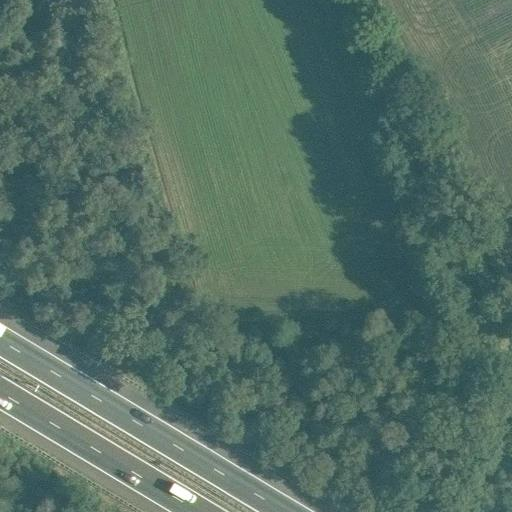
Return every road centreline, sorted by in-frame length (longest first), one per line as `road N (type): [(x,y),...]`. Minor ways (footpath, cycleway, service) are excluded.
road 1 (motorway): [(283,511),(0,340)]
road 2 (motorway): [(0,395),(195,511)]
